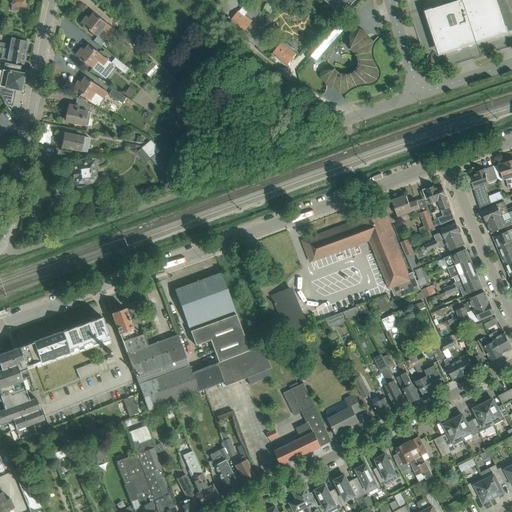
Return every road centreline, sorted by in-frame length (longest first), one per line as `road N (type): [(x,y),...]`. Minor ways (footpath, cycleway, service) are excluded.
road 1 (tertiary): [(0,327),(447,160)]
road 2 (residential): [(230,511),(511,363)]
road 3 (tertiary): [(0,247),(52,0)]
road 4 (unclassified): [(0,248),(15,253),(204,185)]
road 5 (residential): [(511,316),(447,160)]
